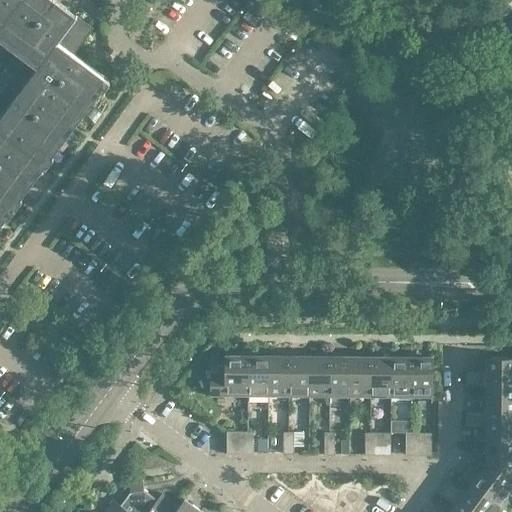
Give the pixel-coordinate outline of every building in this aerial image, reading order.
[(0,0),(0,31),(23,0),(0,0)] [(74,55),(94,28),(70,12),(55,0),(23,0),(0,31),(0,33),(34,59),(40,63),(24,84),(72,120),(104,78),(74,55)] [(0,132),(40,163),(72,120),(24,84),(0,116),(0,132)] [(0,199),(8,205),(40,163),(0,132),(0,199)] [(246,184),(258,167),(248,159),(235,176),(246,184)] [(0,216),(8,205),(0,199),(0,216)] [(248,396),(248,352),(242,352),(242,353),(239,356),(225,356),(225,366),(210,366),(210,396),(248,396)] [(267,396),(268,356),(257,355),(254,353),(254,352),(248,352),(248,396),(267,396)] [(289,396),(289,353),(283,353),(280,356),(268,356),(267,396),(289,396)] [(309,396),(309,356),(298,356),(295,353),(289,353),(289,396),(309,396)] [(330,396),(330,353),(324,353),(324,354),(321,356),(309,356),(309,396),(330,396)] [(350,396),(350,356),(339,356),(336,354),(336,353),(330,353),(330,396),(350,396)] [(371,397),(371,353),(364,353),(364,354),(362,356),(350,356),(350,396),(371,397)] [(391,397),(391,356),(379,356),(377,354),(377,353),(371,353),(371,397),(391,397)] [(411,397),(411,353),(405,353),(405,354),(403,356),(391,356),(391,397),(411,397)] [(432,397),(432,357),(420,357),(418,354),(411,353),(411,397),(432,397)] [(487,378),(511,378),(511,357),(487,357),(487,370),(487,378)] [(487,387),(487,378),(487,370),(484,372),(477,372),(477,385),(484,385),(487,387)] [(477,385),(477,372),(467,372),(467,385),(477,385)] [(511,399),(511,378),(487,378),(487,387),(487,399),(511,399)] [(511,419),(511,399),(487,399),(487,411),(486,419),(511,419)] [(486,428),(486,419),(487,411),(484,413),(476,413),(476,425),(484,426),(486,428)] [(476,425),(476,413),(466,413),(466,425),(476,425)] [(511,439),(511,419),(486,419),(486,428),(486,439),(511,439)] [(240,443),(240,432),(227,432),(227,454),(240,454),(240,443)] [(253,443),(253,432),(240,432),(240,443),(253,443)] [(294,443),(294,432),(283,432),(283,443),(294,443)] [(334,443),(335,432),(324,432),(324,443),(334,443)] [(375,444),(375,433),(365,432),(365,443),(375,444)] [(390,455),(391,433),(375,433),(375,444),(375,455),(390,455)] [(416,444),(416,433),(406,433),(406,444),(416,444)] [(431,455),(431,433),(416,433),(416,444),(416,455),(431,455)] [(511,472),(511,439),(486,439),(474,439),(474,453),(482,454),(485,456),(483,460),(480,460),(480,462),(511,472)] [(253,454),(253,443),(240,443),(240,454),(253,454)] [(294,454),(294,443),(283,443),(283,454),(294,454)] [(334,454),(334,443),(324,443),(324,454),(334,454)] [(375,455),(375,444),(365,443),(365,454),(375,455)] [(416,455),(416,444),(406,444),(406,455),(416,455)] [(471,484),(503,508),(511,495),(511,472),(480,462),(479,463),(482,465),(480,469),(476,470),(470,465),(462,477),(471,484)] [(174,511),(179,506),(162,494),(157,500),(144,490),(142,482),(129,484),(130,492),(120,505),(114,500),(105,511),(174,511)] [(448,498),(455,489),(447,483),(440,492),(448,498)] [(471,484),(465,493),(459,500),(476,511),(499,511),(503,508),(471,484)] [(454,506),(459,500),(465,493),(461,493),(455,489),(448,498),(454,503),(454,506)] [(202,511),(184,499),(179,506),(174,511),(202,511)] [(476,511),(459,500),(454,506),(450,511),(476,511)]
